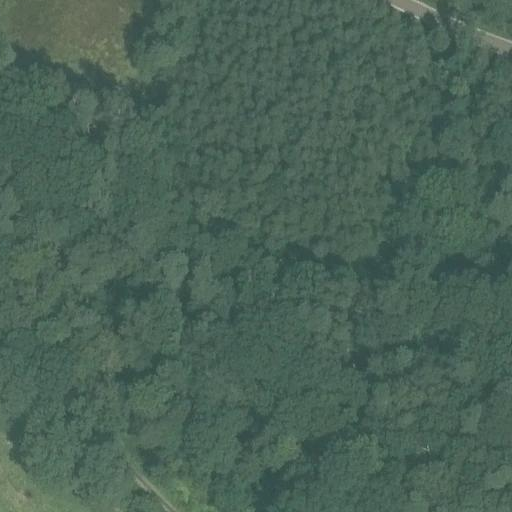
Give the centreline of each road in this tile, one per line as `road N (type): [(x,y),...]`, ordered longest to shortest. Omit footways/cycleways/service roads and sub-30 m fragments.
road 1 (track): [(176,511),(89,426),(0,317)]
road 2 (unclassified): [(399,0),(511,49)]
